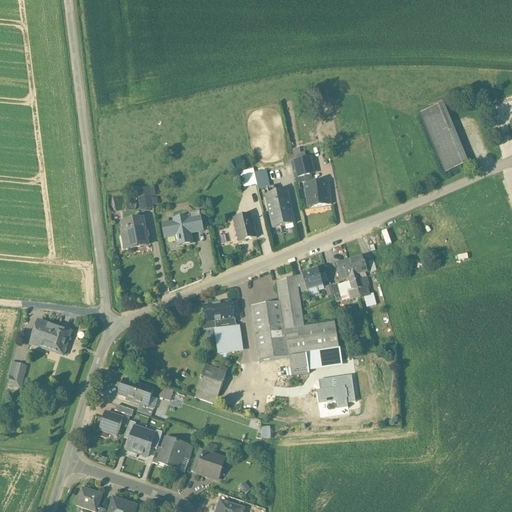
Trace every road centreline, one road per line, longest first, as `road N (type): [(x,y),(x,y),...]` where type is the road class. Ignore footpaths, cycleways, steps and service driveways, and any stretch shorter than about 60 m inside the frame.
road 1 (residential): [(511,161),(110,331)]
road 2 (residential): [(69,0),(110,331)]
road 3 (residential): [(110,331),(66,463)]
road 4 (residential): [(66,463),(176,501),(184,511)]
